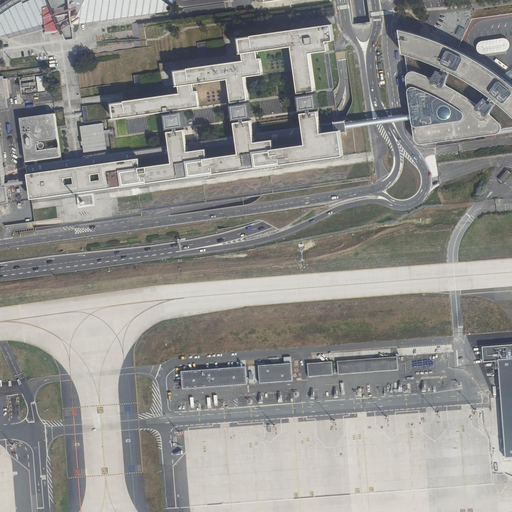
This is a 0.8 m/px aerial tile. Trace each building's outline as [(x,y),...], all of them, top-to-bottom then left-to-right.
[(0,44),(64,28),(70,42),(77,41),(78,26),(170,15),(183,13),(165,1),(162,0),(16,0),(8,5),(2,9),(0,10),(0,44)] [(327,41),(333,41),(331,24),(238,38),(241,53),(258,51),(260,58),(175,70),(178,86),(227,79),(231,102),(248,100),(245,76),(294,69),(298,94),(315,91),(315,89),(340,85),(340,87),(351,86),(346,50),(335,51),(335,53),(310,57),(310,53),(328,51),(327,41)] [(405,31),(396,28),(403,80),(405,94),(408,118),(408,124),(410,139),(412,141),(415,143),(418,144),(421,145),(498,135),(511,132),(511,82),(500,74),(484,64),(470,56),(452,48),(434,41),(420,36),(405,31)] [(504,38),(481,41),(478,43),(476,46),(477,49),(479,52),(483,53),(504,50),(508,50),(510,47),(510,44),(510,41),(508,39),(504,38)] [(0,203),(7,202),(5,187),(5,184),(0,150),(0,108),(7,107),(6,96),(8,96),(6,79),(3,79),(3,76),(0,76),(0,203)] [(45,77),(37,78),(39,93),(46,93),(45,77)] [(114,120),(200,107),(198,90),(178,93),(112,103),(114,120)] [(302,109),(317,107),(315,95),(300,97),(302,109)] [(106,103),(82,106),(83,113),(85,123),(108,120),(106,103)] [(234,118),(249,116),(248,105),(233,107),(234,118)] [(169,146),(170,155),(172,164),(109,172),(112,188),(123,186),(123,187),(343,156),(340,133),(340,131),(321,134),(320,123),(318,112),(301,114),(303,126),(304,135),(304,136),(305,144),(275,148),(274,140),(255,143),(253,132),(252,121),(235,123),(236,135),(237,145),(239,154),(207,158),(206,149),(188,152),(186,141),(184,130),(167,133),(169,144),(169,146)] [(38,161),(61,157),(54,113),(20,118),(27,162),(35,161),(38,161)] [(183,125),(181,114),(166,116),(168,127),(183,125)] [(340,131),(340,133),(357,131),(355,118),(344,120),(320,123),(321,134),(340,131)] [(104,122),(81,124),(83,139),(82,140),(82,144),(83,144),(84,151),(107,148),(105,134),(110,133),(109,129),(105,129),(104,122)] [(304,135),(303,126),(253,132),(255,143),(274,140),(302,136),(303,136),(304,135)] [(236,135),(186,141),(188,152),(206,149),(237,145),(236,135)] [(237,145),(206,149),(207,158),(239,154),(237,145)] [(38,161),(35,161),(36,165),(27,166),(28,175),(29,181),(29,184),(32,202),(112,191),(112,188),(109,172),(172,164),(170,155),(169,146),(39,164),(38,161)] [(500,180),(503,182),(509,174),(507,172),(500,180)] [(483,362),(497,360),(499,375),(505,457),(511,456),(511,344),(483,347),(483,362)] [(449,346),(399,350),(400,357),(450,353),(449,346)] [(397,357),(337,361),(338,375),(398,370),(397,357)] [(332,362),(308,364),(309,377),(333,375),(332,362)] [(260,384),(293,381),(291,363),(258,366),(260,384)] [(183,390),(247,385),(246,367),(181,372),(183,390)] [(390,390),(428,387),(428,380),(390,383),(390,390)] [(356,382),(331,384),(332,399),(343,398),(343,395),(357,393),(356,382)] [(242,407),(290,403),(288,384),(241,387),(242,407)]
